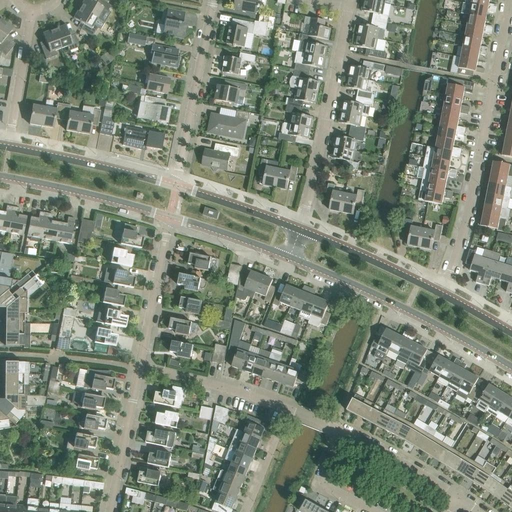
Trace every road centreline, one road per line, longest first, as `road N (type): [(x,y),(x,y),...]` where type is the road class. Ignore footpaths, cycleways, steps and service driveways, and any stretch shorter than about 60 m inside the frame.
road 1 (residential): [(441,292),(465,226),(510,0)]
road 2 (tertiary): [(289,256),(511,367)]
road 3 (residential): [(300,229),(349,0)]
road 4 (residential): [(177,186),(213,0)]
road 5 (tertiary): [(177,186),(7,147)]
road 6 (tertiary): [(0,177),(170,215)]
road 7 (residential): [(139,368),(170,215)]
road 8 (tertiary): [(441,292),(300,229)]
road 9 (residential): [(286,409),(139,368)]
road 10 (residential): [(110,511),(139,368)]
road 11 (residential): [(7,147),(31,8)]
road 12 (residential): [(459,499),(341,432)]
road 13 (tertiary): [(300,229),(177,186)]
road 14 (tertiary): [(170,215),(289,256)]
